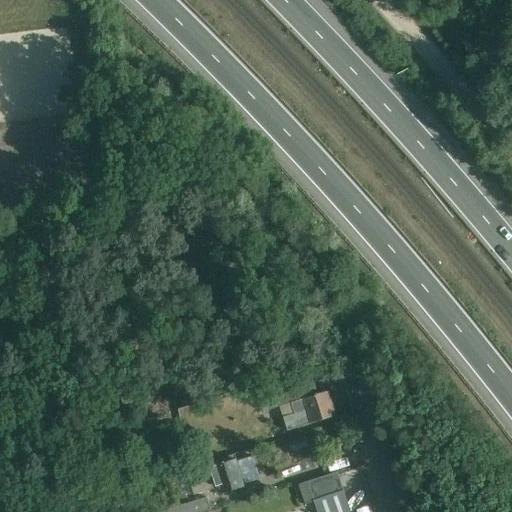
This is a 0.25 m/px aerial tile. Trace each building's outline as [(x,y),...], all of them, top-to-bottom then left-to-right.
[(155,387),(152,374),(134,378),(137,391),(155,387)] [(318,395),(279,407),(287,432),(336,416),(328,392),(318,395)] [(181,427),(174,429),(180,457),(187,455),(181,427)] [(196,445),(187,448),(193,464),(202,461),(196,445)] [(236,460),(211,467),(210,462),(177,472),(180,479),(188,476),(194,495),(216,488),(219,496),(245,487),(244,484),(260,479),(253,457),(237,462),(236,460)] [(299,485),(306,505),(344,492),(338,473),(299,485)] [(114,480),(99,474),(92,494),(107,499),(114,480)] [(354,483),(344,492),(354,503),(364,494),(354,483)] [(206,498),(161,511),(205,511),(210,510),(206,498)]
